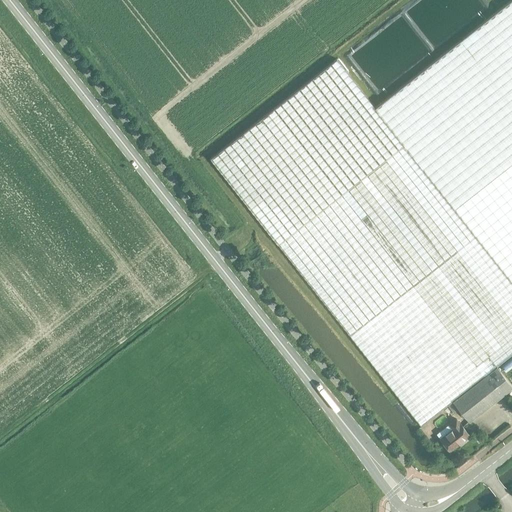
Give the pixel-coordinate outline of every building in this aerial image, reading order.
[(511,1),(376,109),(511,288),(511,1)] [(421,425),(511,353),(511,288),(337,58),(210,158),(421,425)] [(511,387),(511,385),(497,366),(453,401),(469,421),(511,387)] [(453,401),(448,405),(454,413),(459,409),(453,401)] [(452,428),(440,437),(450,450),(470,435),(456,417),(448,424),(452,428)]
